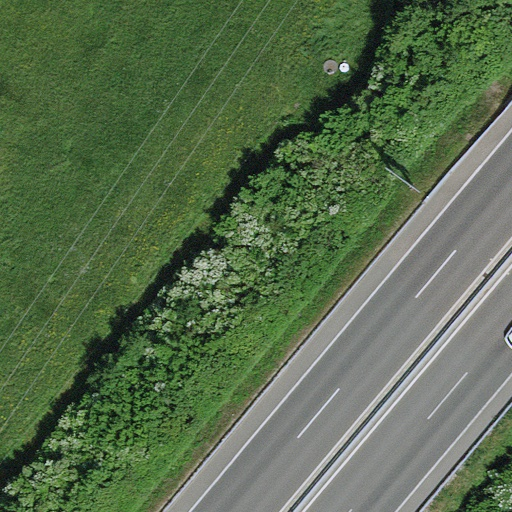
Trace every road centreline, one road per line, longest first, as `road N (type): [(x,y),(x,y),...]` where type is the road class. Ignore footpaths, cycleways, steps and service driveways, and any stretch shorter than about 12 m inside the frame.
road 1 (motorway): [(511,181),(233,511)]
road 2 (motorway): [(350,511),(511,321)]
